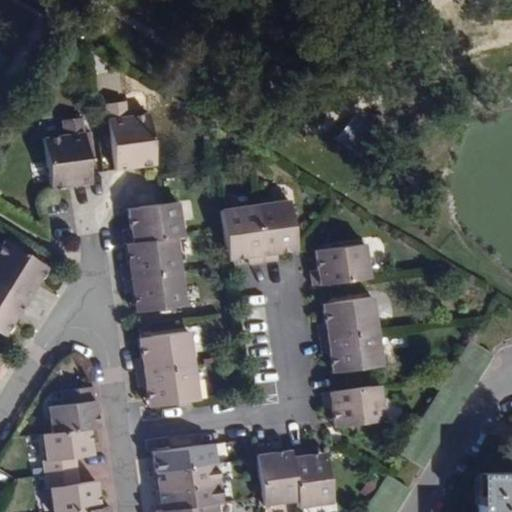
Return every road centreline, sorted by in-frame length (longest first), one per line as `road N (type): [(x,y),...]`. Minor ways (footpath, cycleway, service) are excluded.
road 1 (residential): [(116,431),(279,410),(264,287)]
road 2 (residential): [(511,368),(419,511)]
road 3 (residential): [(0,417),(47,341),(99,303)]
road 4 (residential): [(99,303),(116,431)]
